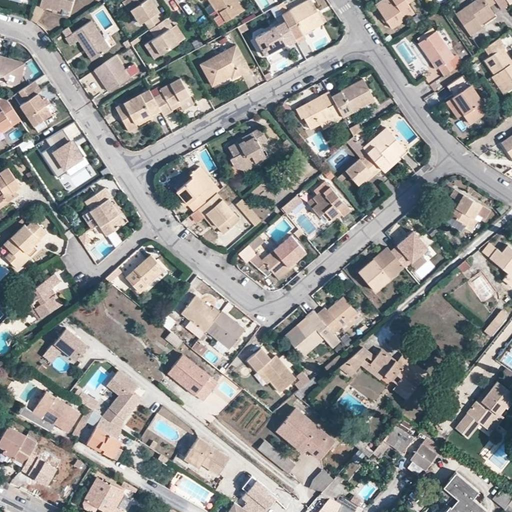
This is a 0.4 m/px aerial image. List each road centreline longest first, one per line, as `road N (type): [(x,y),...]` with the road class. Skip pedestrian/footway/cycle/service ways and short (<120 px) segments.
road 1 (residential): [(155,220),(212,275),(269,307),(289,299),(455,155)]
road 2 (residential): [(366,39),(121,172)]
road 3 (residential): [(0,24),(36,40),(121,172)]
road 4 (unknown): [(511,220),(390,317)]
road 5 (residential): [(455,155),(366,39)]
